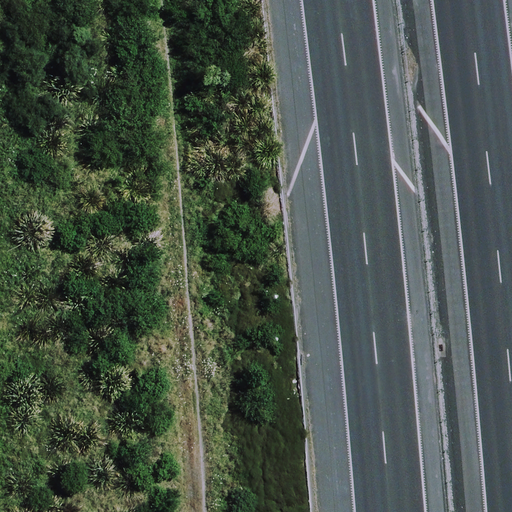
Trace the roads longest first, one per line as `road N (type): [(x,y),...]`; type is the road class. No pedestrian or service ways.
road 1 (motorway): [(383,511),(330,0)]
road 2 (motorway): [(468,0),(511,454)]
